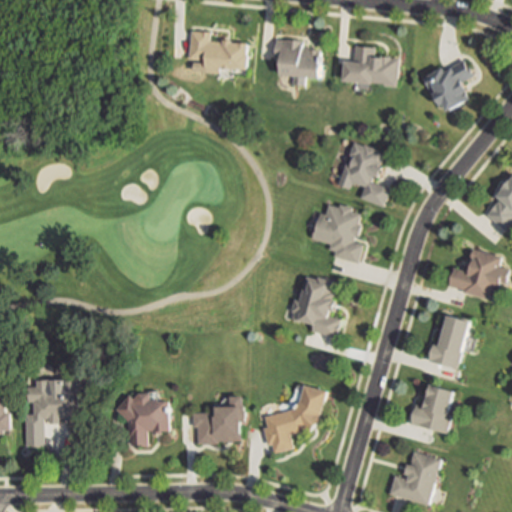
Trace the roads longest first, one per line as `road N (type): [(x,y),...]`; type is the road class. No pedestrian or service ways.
road 1 (residential): [(511,110),(459,171),(412,254),(339,511)]
road 2 (residential): [(0,496),(245,500),(295,511)]
road 3 (residential): [(355,0),(449,9),(511,33)]
